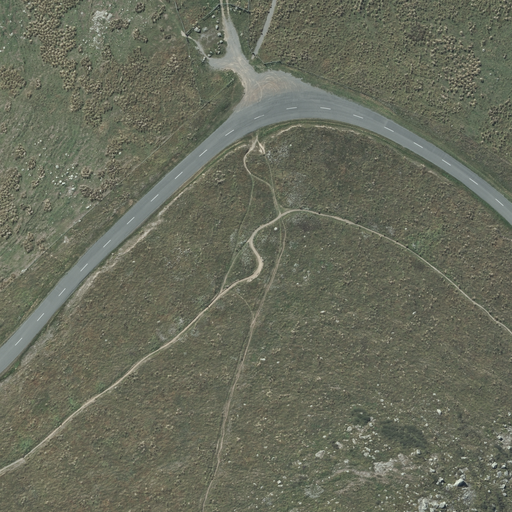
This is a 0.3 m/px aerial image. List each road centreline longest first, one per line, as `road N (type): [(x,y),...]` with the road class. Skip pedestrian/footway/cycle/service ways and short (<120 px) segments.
road 1 (unclassified): [(0,360),(187,167),(267,113),(349,112),(450,165),(511,213)]
road 2 (track): [(267,113),(240,63),(224,0)]
